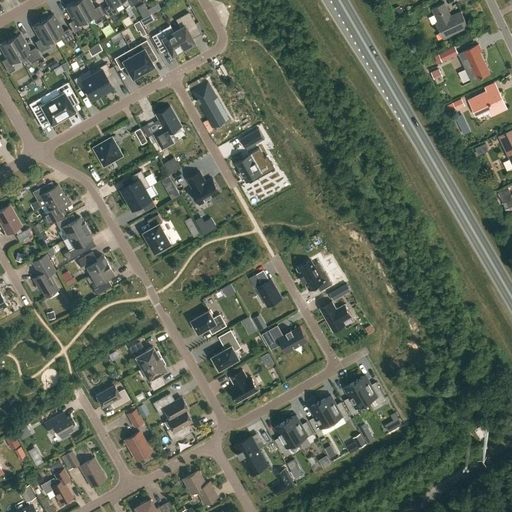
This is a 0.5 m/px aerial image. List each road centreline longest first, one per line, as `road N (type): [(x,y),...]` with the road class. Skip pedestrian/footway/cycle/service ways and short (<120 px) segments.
road 1 (residential): [(224,423),(238,424),(335,367),(172,76)]
road 2 (trunk): [(511,298),(338,0)]
road 3 (residential): [(224,423),(90,186),(35,154)]
road 4 (residential): [(172,76),(35,154)]
road 5 (residential): [(408,511),(511,436)]
